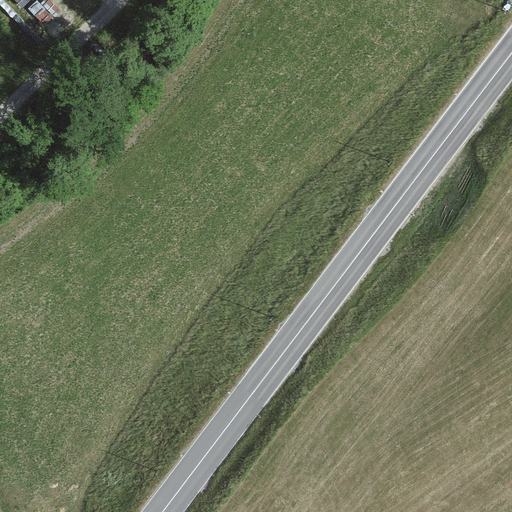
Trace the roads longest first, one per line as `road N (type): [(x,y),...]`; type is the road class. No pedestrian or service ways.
road 1 (secondary): [(511,55),(162,511)]
road 2 (residential): [(117,0),(0,113)]
